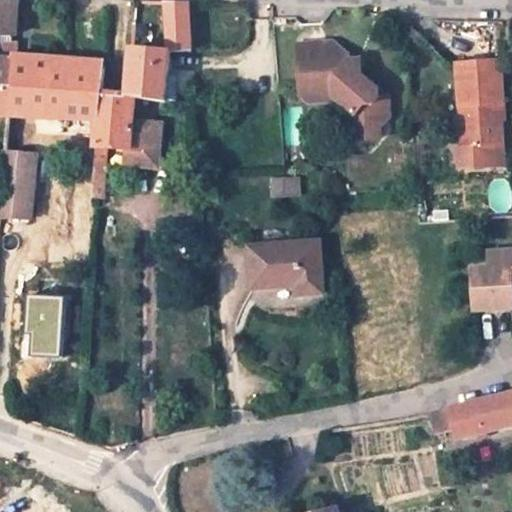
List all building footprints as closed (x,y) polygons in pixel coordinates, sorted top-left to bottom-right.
[(0,0),(0,115),(10,116),(16,56),(17,36),(11,36),(14,0),(0,0)] [(170,50),(191,51),(190,1),(168,1),(170,50)] [(134,26),(133,46),(144,47),(145,27),(134,26)] [(350,51),(333,36),(300,39),(303,89),(308,93),(319,92),(319,95),(338,93),(354,107),(356,134),(381,132),(380,121),(389,110),(388,96),(383,87),(372,79),(366,79),(363,76),(362,55),(351,55),(350,51)] [(162,100),(165,101),(170,50),(133,49),(129,95),(134,96),(162,100)] [(10,116),(102,122),(104,92),(106,62),(72,59),(16,56),(10,116)] [(500,102),(498,61),(454,64),(460,149),(455,149),(457,171),(480,169),(479,148),(498,146),(494,102),(500,102)] [(99,164),(108,165),(109,148),(127,149),(127,163),(158,166),(161,122),(132,120),(134,96),(129,95),(104,92),(102,122),(99,164)] [(498,146),(479,148),(480,169),(504,167),(503,146),(498,146)] [(36,156),(7,154),(3,204),(2,218),(33,219),(35,196),(36,156)] [(97,182),(107,183),(108,165),(99,164),(97,182)] [(97,188),(96,200),(105,201),(107,183),(97,182),(97,188)] [(96,200),(97,188),(90,188),(89,200),(96,200)] [(320,237),(249,242),(253,287),(297,283),(298,293),(324,290),(320,237)] [(511,305),(511,251),(493,253),(494,266),(477,267),(478,307),(511,305)] [(511,393),(431,414),(436,433),(452,429),(455,441),(511,426),(511,393)]
